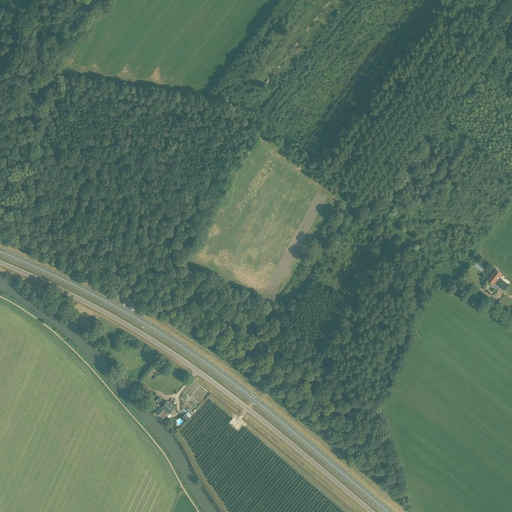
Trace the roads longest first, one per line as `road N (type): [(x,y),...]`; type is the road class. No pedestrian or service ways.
road 1 (primary): [(387,511),(187,350),(0,251)]
road 2 (track): [(3,217),(31,138),(53,106),(44,75),(220,106),(256,41),(295,0)]
road 3 (track): [(462,0),(504,34),(369,205),(359,208),(245,115),(220,105)]
road 4 (unclassified): [(371,511),(179,358),(0,262)]
road 5 (track): [(394,237),(329,346),(316,351),(304,343),(285,353),(263,389)]
road 6 (track): [(489,307),(440,279),(359,208)]
road 7 (track): [(101,0),(44,75),(0,70)]
